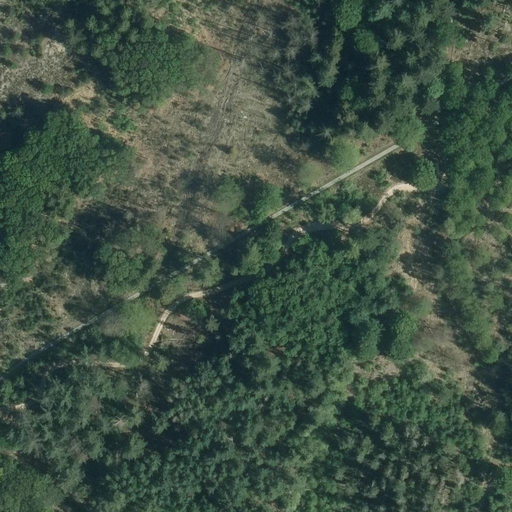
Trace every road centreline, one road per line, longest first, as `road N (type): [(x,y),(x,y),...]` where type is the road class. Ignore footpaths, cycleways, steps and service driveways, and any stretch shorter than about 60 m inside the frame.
road 1 (track): [(446,173),(431,189),(392,190),(355,225),(301,231),(264,271),(178,301),(138,361),(58,365),(35,399),(0,410)]
road 2 (track): [(446,173),(446,0)]
